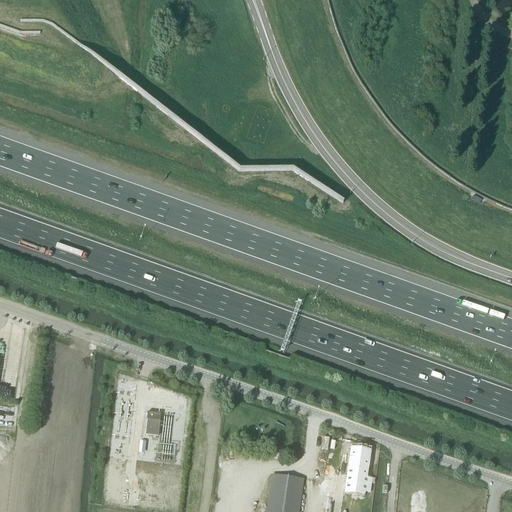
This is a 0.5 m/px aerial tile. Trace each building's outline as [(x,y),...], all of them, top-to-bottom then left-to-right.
[(478,205),(481,200),(473,196),(471,200),(478,205)] [(144,436),(157,437),(159,422),(146,420),(144,436)] [(367,478),(371,452),(351,449),(345,494),(365,497),(365,493),(369,494),(371,479),(367,478)] [(266,511),(298,511),(303,481),(271,476),(266,511)] [(330,511),(335,484),(316,481),(311,511),(330,511)] [(341,511),(363,511),(359,503),(348,501),(341,511)]
